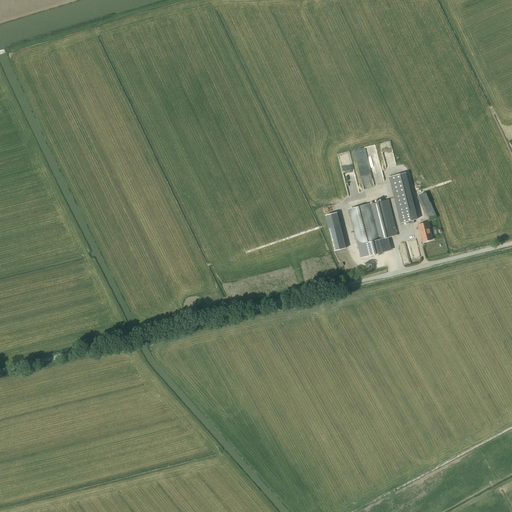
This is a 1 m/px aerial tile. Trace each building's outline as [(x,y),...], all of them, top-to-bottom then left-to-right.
[(417,219),(405,173),(390,177),(402,223),(417,219)] [(437,217),(426,192),(417,196),(428,221),(437,217)] [(388,199),(350,209),(359,244),(397,235),(388,199)] [(324,214),(331,250),(344,247),(336,211),(324,214)] [(418,224),(423,242),(433,239),(429,221),(418,224)]
